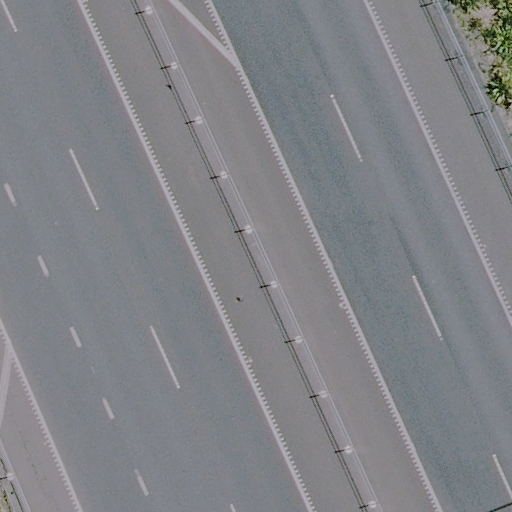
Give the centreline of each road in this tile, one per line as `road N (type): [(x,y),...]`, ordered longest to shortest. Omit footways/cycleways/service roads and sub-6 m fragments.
road 1 (motorway): [(233,0),(468,511)]
road 2 (motorway): [(189,511),(0,93)]
